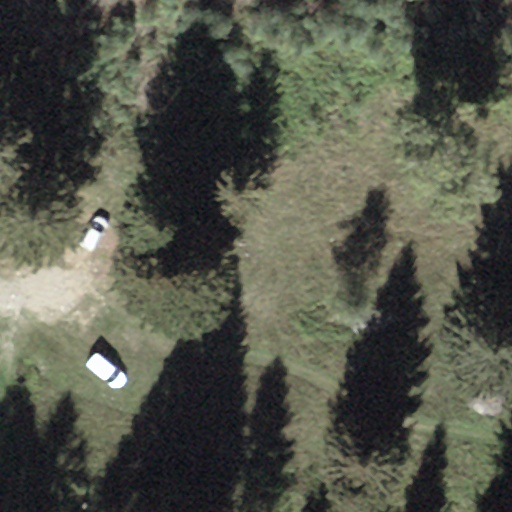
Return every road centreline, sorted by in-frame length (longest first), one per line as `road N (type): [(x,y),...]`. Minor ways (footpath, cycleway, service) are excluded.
road 1 (track): [(0,288),(511,447)]
road 2 (track): [(511,252),(489,234),(381,225),(252,277),(188,344)]
